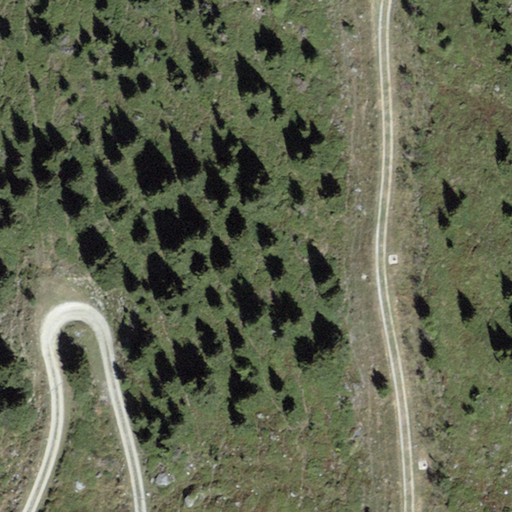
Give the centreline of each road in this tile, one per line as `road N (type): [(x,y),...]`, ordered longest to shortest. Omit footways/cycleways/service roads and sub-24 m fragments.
road 1 (track): [(409,511),(404,422),(381,291),(385,0)]
road 2 (track): [(28,511),(55,435),(57,392),(45,335),(68,311),(94,317),(101,328),(140,511)]
